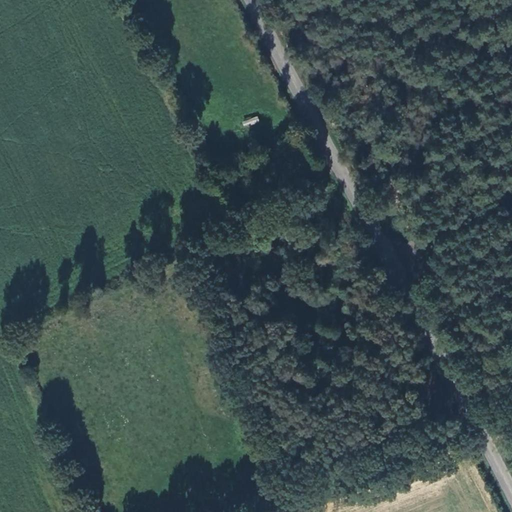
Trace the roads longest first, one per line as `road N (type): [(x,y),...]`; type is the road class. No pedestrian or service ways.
road 1 (tertiary): [(253,0),(511,494)]
road 2 (track): [(484,437),(293,511)]
